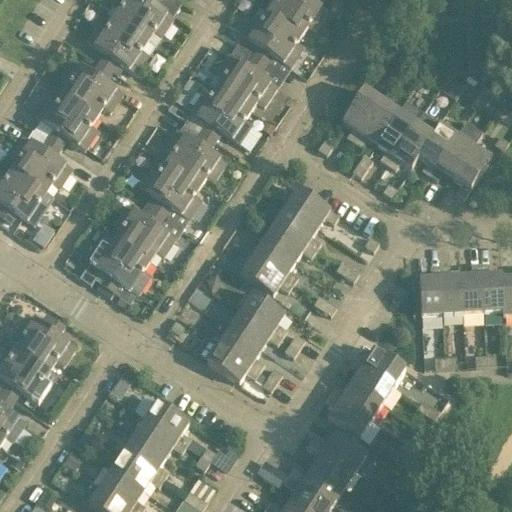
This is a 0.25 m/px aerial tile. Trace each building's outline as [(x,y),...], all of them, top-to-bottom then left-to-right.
[(112,23),(129,35),(152,0),(143,0),(142,2),(139,0),(117,0),(111,9),(118,14),(112,23)] [(152,0),(129,35),(147,46),(153,37),(160,42),(173,23),(155,11),(162,1),(159,0),(152,0)] [(284,28),(302,0),(267,0),(265,3),(272,7),(266,17),(284,28)] [(302,0),(284,28),(301,40),(307,31),(314,35),(327,16),(309,4),(312,0),(302,0)] [(252,62),(258,66),(284,28),(266,17),(260,26),(253,21),(240,40),(258,52),(252,62)] [(97,68),(104,73),(129,35),(112,23),(106,32),(99,28),(86,47),(104,59),(97,68)] [(258,66),(265,71),(271,61),(289,73),(302,54),(295,49),(301,40),(284,28),(258,66)] [(104,73),(111,77),(117,68),(135,80),(148,60),(141,56),(147,46),(129,35),(104,73)] [(228,59),(209,88),(216,93),(233,104),(258,66),(252,62),(245,71),(228,59)] [(61,99),(79,111),(104,73),(97,68),(91,78),(74,66),(61,85),(68,90),(61,99)] [(233,104),(250,116),(256,106),(263,111),(276,92),(259,80),(265,71),(258,66),(233,104)] [(437,77),(437,76),(429,71),(428,71),(421,82),(430,88),(437,77)] [(79,111),(96,122),(102,113),(109,118),(122,98),(104,87),(111,77),(104,73),(79,111)] [(450,100),(456,104),(462,94),(456,90),(450,100)] [(476,100),(485,106),(492,96),(483,90),(476,100)] [(201,138),(207,142),(233,104),(216,93),(209,102),(202,97),(189,116),(207,128),(201,138)] [(363,96),(342,128),(351,134),(345,143),(354,149),(381,107),(363,96)] [(492,96),(485,106),(480,113),(493,121),(504,104),(492,96)] [(47,144),(53,148),(79,111),(61,99),(55,108),(48,104),(35,123),(53,135),(47,144)] [(480,113),(485,106),(476,100),(471,107),(480,113)] [(233,104),(208,142),(214,146),(220,137),(238,149),(239,148),(249,154),(260,138),(250,131),(251,130),(244,125),(250,116),(233,104)] [(398,119),(381,107),(354,149),(360,153),(366,144),(377,151),(398,119)] [(398,119),(377,151),(385,157),(380,165),(388,171),(423,118),(406,107),(398,119)] [(53,148),(60,153),(66,144),(84,155),(97,136),(90,131),(96,122),(79,111),(53,148)] [(423,118),(388,171),(394,175),(400,166),(411,174),(419,161),(418,161),(432,141),(431,140),(439,129),(423,118)] [(260,132),(269,138),(274,131),(265,125),(260,132)] [(456,140),(429,181),(436,185),(443,176),(452,183),(473,151),(482,138),(465,126),(456,140)] [(418,161),(419,161),(427,167),(422,176),(429,181),(456,140),(439,129),(431,140),(432,141),(418,161)] [(165,168),(182,180),(207,142),(201,138),(195,147),(177,135),(164,154),(171,159),(165,168)] [(508,147),(499,141),(493,150),(502,156),(508,147)] [(11,175),(28,186),(53,148),(47,144),(40,153),(23,142),(10,161),(17,166),(11,175)] [(182,180),(199,191),(206,182),(213,187),(226,168),(208,156),(214,146),(207,142),(182,180)] [(332,151),(325,147),(323,146),(317,155),(326,160),(332,151)] [(28,186),(45,198),(51,189),(58,193),(71,174),(54,162),(60,153),(53,148),(28,186)] [(473,151),(452,183),(462,189),(456,198),(464,203),(469,195),(470,195),(491,163),(473,151)] [(357,169),(366,175),(372,166),(363,160),(357,169)] [(139,192),(156,204),(150,213),(157,218),(182,180),(165,168),(158,164),(139,192)] [(366,175),(357,169),(352,177),(361,183),(366,175)] [(0,222),(3,224),(28,186),(11,175),(5,184),(0,180),(0,208),(2,210),(0,213),(0,222)] [(157,218),(163,222),(170,213),(187,225),(200,205),(193,201),(199,191),(182,180),(157,218)] [(28,186),(3,224),(9,229),(16,219),(33,231),(52,203),(45,198),(28,186)] [(388,188),(382,197),(391,203),(397,194),(388,188)] [(329,216),(297,195),(285,213),(317,234),(324,224),(333,230),(338,223),(329,217),(329,216)] [(114,244),(131,256),(157,218),(150,213),(144,223),(126,211),(113,230),(120,235),(114,244)] [(285,213),(274,229),(315,256),(320,249),(311,243),(317,234),(285,213)] [(131,256),(149,267),(155,258),(162,263),(175,243),(157,232),(163,222),(157,218),(131,256)] [(310,264),(315,256),(274,229),(263,246),(295,267),(301,258),(310,264)] [(44,230),(33,246),(43,252),(54,236),(44,230)] [(364,251),(373,257),(378,248),(370,242),(364,251)] [(89,268),(79,283),(91,290),(100,276),(106,280),(99,289),(106,294),(131,256),(114,244),(108,253),(101,249),(88,268),(89,268)] [(263,246),(252,263),(293,290),(297,284),(288,278),(295,267),(263,246)] [(131,256),(106,294),(113,298),(119,289),(137,300),(150,281),(143,276),(149,267),(131,256)] [(288,298),(293,290),(252,263),(240,281),(272,302),(279,292),(288,298)] [(335,276),(344,281),(350,272),(341,266),(335,276)] [(462,320),(482,319),(479,270),(469,271),(470,281),(459,281),(462,320)] [(488,270),(479,270),(482,319),(503,318),(501,283),(501,279),(488,280),(488,270)] [(511,274),(511,282),(501,283),(503,318),(503,322),(511,321),(511,271),(511,272),(511,274)] [(352,287),(358,278),(350,272),(344,281),(352,287)] [(418,284),(420,322),(441,321),(438,272),(429,273),(430,283),(418,284)] [(441,321),(462,320),(459,281),(447,282),(447,272),(438,272),(441,321)] [(221,289),(215,278),(205,284),(211,295),(221,289)] [(252,298),(241,316),(282,343),(286,337),(277,331),(284,319),(252,298)] [(321,315),(327,306),(318,300),(313,309),(321,315)] [(321,315),(330,321),(336,312),(327,306),(321,315)] [(277,351),(282,343),(241,316),(229,333),(262,354),(268,345),(277,351)] [(32,364),(57,326),(51,322),(45,331),(27,320),(14,339),(21,344),(15,353),(32,364)] [(169,332),(178,338),(183,330),(174,324),(169,332)] [(32,364),(49,376),(55,367),(62,371),(75,352),(58,340),(64,331),(57,326),(32,364)] [(255,364),(262,354),(229,333),(218,350),(259,377),(264,370),(255,364)] [(295,339),(289,348),(299,354),(305,346),(295,339)] [(293,362),(299,354),(289,348),(284,357),(293,362)] [(238,389),(246,378),(255,384),(259,377),(218,350),(206,368),(238,389)] [(0,398),(7,402),(32,364),(15,353),(9,362),(2,357),(0,359),(0,384),(6,389),(0,398)] [(394,393),(405,375),(373,353),(366,363),(357,357),(352,365),(394,393)] [(475,372),(485,371),(484,360),(474,361),(475,372)] [(496,370),(495,360),(484,360),(485,371),(496,370)] [(434,374),(444,373),(444,362),(433,363),(434,374)] [(454,362),(444,362),(444,373),(455,372),(454,362)] [(32,364),(7,402),(13,407),(20,397),(37,409),(56,381),(49,376),(32,364)] [(350,388),(382,410),(394,393),(352,365),(347,372),(357,378),(350,388)] [(267,382),(276,388),(282,379),(273,373),(267,382)] [(262,389),(267,382),(259,377),(255,384),(262,389)] [(270,397),(276,388),(267,382),(262,389),(261,391),(270,397)] [(329,399),(371,427),(382,410),(350,388),(344,398),(334,392),(329,399)] [(329,399),(325,407),(334,413),(327,423),(360,444),(371,427),(329,399)] [(0,412),(0,449),(5,443),(12,447),(25,428),(7,416),(13,407),(7,402),(0,412)] [(425,420),(431,411),(422,405),(416,414),(425,420)] [(156,407),(145,424),(186,452),(200,461),(206,453),(183,437),(189,429),(156,407)] [(425,420),(433,425),(439,417),(431,411),(425,420)] [(181,460),(186,452),(145,424),(133,441),(166,463),(172,454),(181,460)] [(96,440),(85,433),(78,444),(89,451),(96,440)] [(365,459),(333,438),(327,447),(318,442),(312,450),(353,477),(365,459)] [(159,473),(166,463),(133,441),(122,458),(163,485),(167,479),(159,473)] [(410,458),(416,450),(406,443),(400,452),(410,458)] [(342,494),(353,477),(312,450),(308,457),(317,462),(310,473),(342,494)] [(410,458),(417,464),(424,455),(416,450),(410,458)] [(206,453),(200,461),(210,467),(216,458),(206,453)] [(63,466),(72,473),(79,462),(70,456),(63,466)] [(163,485),(122,458),(111,475),(143,496),(149,488),(158,494),(163,485)] [(204,476),(210,467),(200,461),(194,470),(204,476)] [(22,469),(14,463),(9,469),(18,475),(22,469)] [(277,488),(285,476),(268,465),(260,477),(277,488)] [(287,481),(287,482),(331,511),(342,494),(310,473),(305,481),(292,473),(287,481)] [(143,511),(136,507),(143,496),(111,475),(99,492),(129,511),(143,511)] [(287,482),(282,489),(295,497),(288,507),(296,511),(329,511),(331,511),(287,482)] [(87,509),(91,511),(129,511),(99,492),(87,509)] [(192,511),(198,502),(189,496),(183,505),(192,511)] [(192,511),(193,511),(203,511),(206,508),(198,502),(192,511)]
